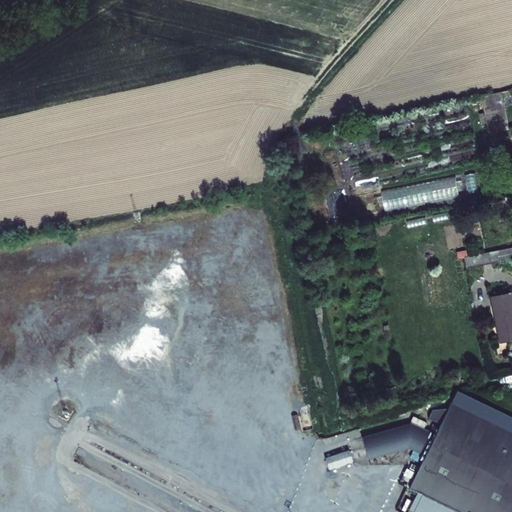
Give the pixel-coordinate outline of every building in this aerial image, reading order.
[(485,113),(479,115),(482,127),(488,126),(490,134),(510,130),(502,92),(482,97),(485,113)] [(383,208),(462,194),(459,177),(380,191),(383,208)] [(511,247),(464,258),(466,269),(511,259),(511,247)] [(511,297),(511,293),(490,297),(499,344),(511,341),(511,297)] [(388,325),(379,327),(381,336),(390,334),(388,325)] [(511,511),(511,420),(456,394),(452,400),(435,435),(424,430),(423,431),(407,423),(362,437),(369,459),(407,448),(413,451),(409,458),(421,464),(409,489),(417,492),(407,511),(511,511)] [(330,468),(355,462),(352,450),(327,456),(330,468)]
